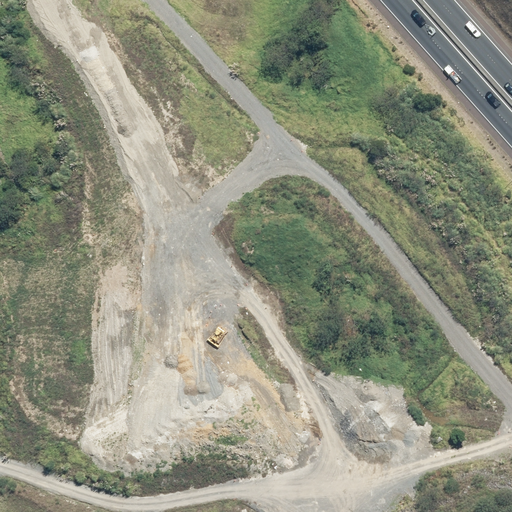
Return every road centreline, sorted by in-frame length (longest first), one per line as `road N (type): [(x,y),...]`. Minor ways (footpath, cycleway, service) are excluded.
road 1 (track): [(511,404),(148,0)]
road 2 (track): [(511,446),(440,448),(130,511)]
road 3 (motorway): [(511,125),(398,0)]
